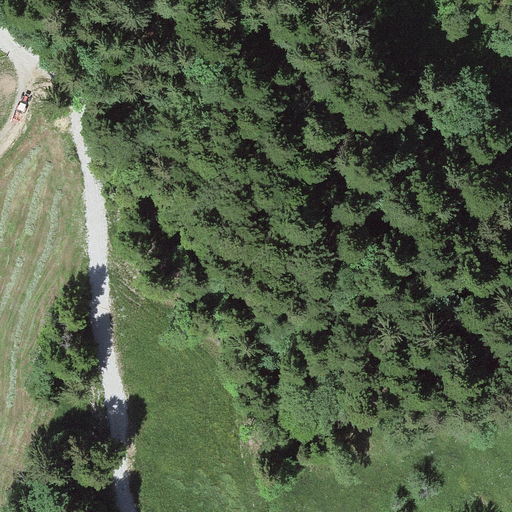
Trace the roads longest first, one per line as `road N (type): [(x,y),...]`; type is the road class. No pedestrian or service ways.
road 1 (track): [(26,67),(74,98),(128,511)]
road 2 (track): [(0,26),(26,67),(25,96),(0,145)]
